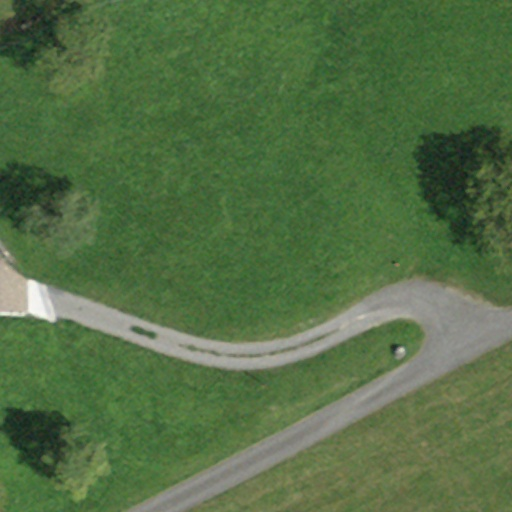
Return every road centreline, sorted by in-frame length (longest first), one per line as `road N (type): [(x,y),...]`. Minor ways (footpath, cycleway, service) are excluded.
road 1 (track): [(0,292),(43,298),(210,356),(293,349),(395,309),(424,312),(452,328),(469,353)]
road 2 (track): [(151,511),(511,332)]
